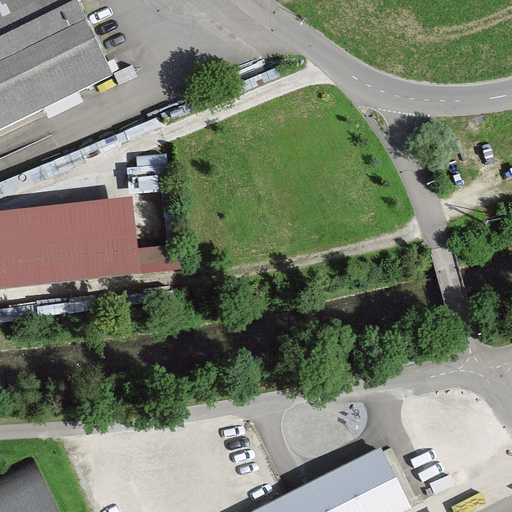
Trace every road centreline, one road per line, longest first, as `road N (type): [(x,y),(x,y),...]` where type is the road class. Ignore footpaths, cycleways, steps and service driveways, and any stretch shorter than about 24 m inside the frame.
road 1 (unclassified): [(349,79),(417,183),(478,363)]
road 2 (residential): [(223,411),(478,363)]
road 3 (residential): [(349,79),(437,100),(511,92)]
road 4 (unclassified): [(250,0),(349,79)]
